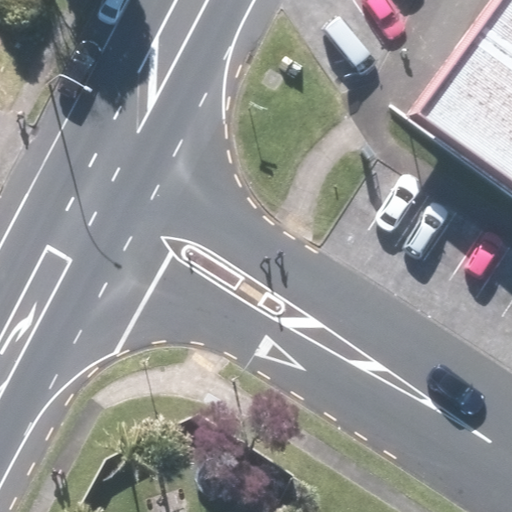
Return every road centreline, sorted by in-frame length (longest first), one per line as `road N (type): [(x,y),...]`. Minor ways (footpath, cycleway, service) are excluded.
road 1 (residential): [(97,122),(294,269),(336,344)]
road 2 (residential): [(336,344),(246,331),(46,207)]
road 3 (residential): [(336,344),(511,467)]
road 4 (secondary): [(97,122),(157,0)]
